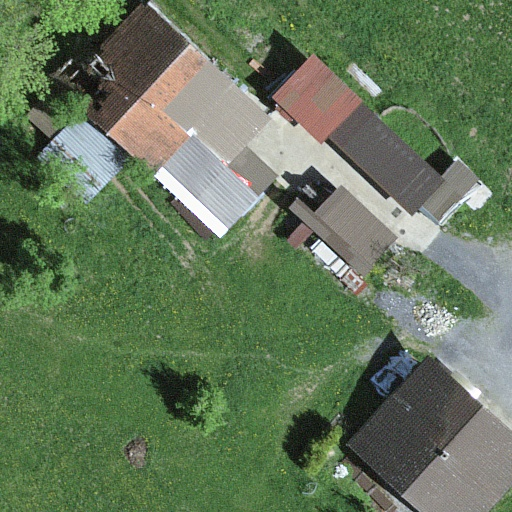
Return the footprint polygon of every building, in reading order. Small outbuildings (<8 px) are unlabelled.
[(137,6),(56,95),(78,114),(130,162),(177,204),(215,162),(189,138),(231,91),(137,6)] [(310,59),(269,102),(318,148),(359,104),(310,59)] [(268,124),(231,91),(189,138),(215,162),(177,204),(221,243),(278,179),(245,150),(268,124)] [(130,162),(78,114),(34,159),(86,208),(130,162)] [(477,183),(456,162),(415,204),(437,225),(477,183)] [(395,241),(338,189),(312,217),(369,269),(395,241)] [(511,439),(425,360),(345,447),(415,511),(487,511),(511,485),(511,439)]
